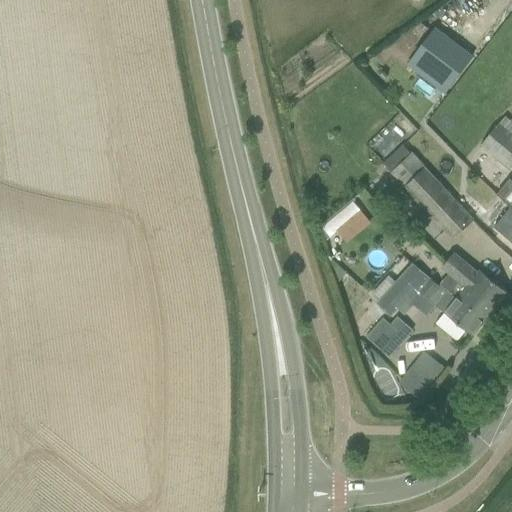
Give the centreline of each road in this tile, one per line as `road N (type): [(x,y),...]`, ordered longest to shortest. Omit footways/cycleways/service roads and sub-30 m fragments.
road 1 (secondary): [(272,316),(202,0)]
road 2 (residential): [(301,493),(396,490),(434,474),(511,400)]
road 3 (secondary): [(301,493),(297,399),(272,316)]
road 4 (secondary): [(272,316),(273,494)]
